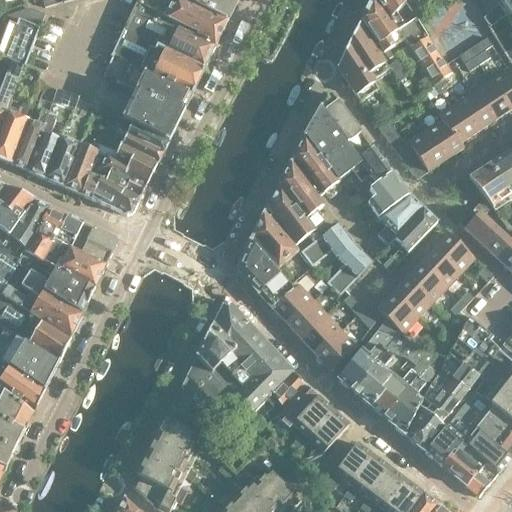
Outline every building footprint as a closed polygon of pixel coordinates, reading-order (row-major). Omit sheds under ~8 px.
[(49,0),(42,2),(44,9),(56,6),(54,0),(49,0)] [(216,45),(227,23),(181,0),(137,0),(135,6),(216,45)] [(181,0),(227,23),(238,0),(181,0)] [(373,0),(371,0),(361,21),(363,25),(378,47),(384,54),(393,48),(403,41),(397,33),(390,20),(373,0)] [(373,0),(390,20),(397,32),(404,28),(395,15),(405,5),(402,0),(373,0)] [(402,0),(405,5),(411,14),(431,0),(402,0)] [(511,0),(503,0),(482,20),(487,27),(488,26),(489,30),(508,14),(511,20),(511,0)] [(204,71),(216,45),(135,6),(123,32),(204,71)] [(0,25),(0,45),(8,24),(15,27),(18,21),(38,30),(44,15),(29,9),(5,17),(0,25)] [(8,24),(0,45),(0,57),(2,58),(11,62),(5,77),(17,81),(25,67),(38,30),(18,21),(15,27),(8,24)] [(358,26),(336,70),(338,70),(356,97),(375,84),(369,76),(386,64),(364,32),(363,32),(359,26),(358,26)] [(143,74),(152,78),(192,96),(204,71),(123,32),(111,55),(126,62),(144,71),(143,74)] [(428,38),(409,50),(433,88),(434,87),(444,80),(451,75),(428,38)] [(492,47),(486,39),(479,44),(485,52),(492,47)] [(478,56),(485,52),(479,44),(472,49),(478,56)] [(474,59),(478,56),(472,49),(466,53),(471,61),(474,59)] [(490,59),(485,52),(478,56),(474,59),(479,66),(490,59)] [(471,61),(466,53),(458,58),(464,66),(471,61)] [(469,74),(479,66),(474,59),(471,61),(464,66),(469,74)] [(116,84),(119,85),(135,92),(139,93),(140,93),(184,112),(192,96),(152,78),(143,74),(144,71),(126,62),(116,84)] [(403,74),(395,62),(387,67),(399,84),(403,80),(403,74)] [(17,81),(0,123),(0,163),(11,168),(29,122),(45,76),(25,67),(17,81)] [(511,76),(508,70),(490,81),(510,111),(511,110),(511,76)] [(0,123),(17,81),(5,77),(0,90),(0,123)] [(444,80),(434,87),(439,95),(450,88),(444,80)] [(490,81),(474,92),(494,123),(510,111),(490,81)] [(119,85),(115,93),(114,97),(106,114),(121,121),(168,145),(175,130),(184,112),(140,93),(139,93),(135,92),(119,85)] [(29,122),(11,168),(27,175),(45,128),(56,93),(43,89),(36,111),(40,113),(37,125),(29,122)] [(424,97),(428,102),(437,96),(433,91),(424,97)] [(474,92),(456,104),(476,134),(494,123),(474,92)] [(45,128),(27,175),(45,183),(60,142),(64,126),(67,127),(76,102),(77,100),(56,93),(45,128)] [(328,94),(319,109),(359,162),(371,151),(328,94)] [(60,142),(45,183),(61,190),(72,163),(70,162),(78,146),(94,108),(76,102),(67,127),(64,126),(60,142)] [(437,116),(440,121),(451,137),(453,136),(460,145),(476,134),(456,104),(437,116)] [(319,109),(304,137),(338,182),(351,172),(361,165),(359,162),(319,109)] [(440,121),(424,131),(445,162),(463,150),(460,145),(453,136),(451,137),(440,121)] [(394,132),(388,123),(378,130),(385,139),(394,132)] [(126,137),(162,155),(168,145),(131,127),(126,137)] [(424,131),(407,143),(409,146),(413,153),(417,160),(422,166),(426,174),(445,162),(424,131)] [(400,141),(394,132),(385,139),(391,148),(400,141)] [(126,137),(121,146),(157,165),(162,155),(126,137)] [(304,137),(279,185),(306,221),(321,209),(315,202),(338,184),(337,183),(338,182),(304,137)] [(396,155),(409,146),(407,143),(404,139),(400,141),(391,148),(396,155)] [(72,163),(61,190),(90,202),(99,181),(89,177),(92,168),(93,169),(96,163),(97,154),(78,146),(70,162),(72,163)] [(98,154),(106,158),(114,161),(128,167),(125,173),(126,173),(124,176),(146,188),(157,165),(121,146),(120,146),(117,153),(101,147),(98,154)] [(413,153),(409,146),(396,155),(400,161),(413,153)] [(390,176),(371,151),(359,162),(361,165),(351,172),(360,184),(368,177),(376,187),(390,176)] [(405,168),(417,160),(413,153),(400,161),(405,168)] [(511,158),(509,153),(489,166),(504,190),(505,190),(509,198),(508,199),(508,200),(511,197),(511,158)] [(106,158),(99,173),(108,177),(128,185),(125,193),(140,199),(146,188),(124,176),(126,173),(125,173),(128,167),(114,161),(106,158)] [(410,174),(422,166),(417,160),(405,168),(410,174)] [(416,181),(426,174),(422,166),(410,174),(416,181)] [(468,180),(484,199),(491,209),(492,210),(508,200),(508,199),(509,198),(505,190),(504,190),(489,166),(468,180)] [(390,176),(376,187),(368,192),(374,201),(366,205),(377,221),(407,198),(390,176)] [(99,181),(90,202),(127,217),(132,216),(140,199),(125,193),(128,185),(108,177),(105,183),(99,181)] [(265,211),(264,213),(293,248),(314,232),(306,221),(279,185),(278,187),(265,211)] [(7,190),(0,198),(0,249),(2,247),(17,226),(24,217),(35,203),(7,190)] [(421,212),(407,198),(377,221),(376,221),(384,229),(376,238),(387,248),(393,242),(421,212)] [(484,199),(474,210),(479,215),(479,214),(483,218),(491,209),(484,199)] [(24,217),(17,226),(2,247),(18,259),(24,253),(35,236),(49,209),(35,203),(24,217)] [(49,209),(35,236),(24,253),(38,261),(42,263),(54,241),(55,242),(67,217),(63,216),(63,215),(49,209)] [(474,210),(459,226),(475,241),(490,224),(483,218),(479,214),(479,215),(474,210)] [(435,225),(421,212),(393,242),(407,255),(435,225)] [(293,248),(264,213),(250,241),(251,242),(253,244),(258,249),(256,251),(275,272),(297,253),(293,249),(293,248)] [(499,218),(509,231),(511,228),(511,219),(506,213),(499,218)] [(67,217),(55,242),(68,250),(69,249),(70,250),(83,226),(83,225),(67,217)] [(490,224),(475,241),(489,254),(505,237),(504,236),(490,224)] [(83,226),(70,250),(106,267),(116,246),(114,240),(92,230),(83,226)] [(337,226),(300,255),(310,268),(330,253),(336,261),(352,247),(337,226)] [(448,236),(434,251),(461,276),(475,261),(448,236)] [(505,237),(489,254),(505,270),(511,262),(511,239),(510,242),(505,237)] [(51,267),(57,271),(95,290),(106,267),(70,250),(69,249),(68,250),(55,242),(54,241),(42,263),(51,267)] [(256,251),(250,244),(238,268),(239,274),(259,296),(260,296),(259,295),(279,277),(275,272),(256,251)] [(0,328),(4,331),(18,340),(32,318),(29,316),(29,315),(19,309),(25,299),(11,290),(23,278),(25,280),(30,273),(38,261),(24,253),(18,259),(2,247),(0,249),(0,328)] [(371,265),(352,247),(336,261),(343,268),(326,286),(338,298),(371,265)] [(434,251),(420,266),(447,291),(461,276),(434,251)] [(389,261),(382,268),(389,275),(395,267),(389,261)] [(420,266),(404,283),(431,308),(447,291),(420,266)] [(42,292),(43,292),(83,316),(95,290),(57,271),(51,267),(42,281),(45,282),(43,285),(45,287),(42,292)] [(492,278),(484,269),(477,276),(487,284),(492,278)] [(320,281),(311,272),(305,277),(314,286),(320,281)] [(39,300),(29,315),(29,316),(32,318),(41,324),(71,342),(72,339),(71,339),(83,316),(43,292),(42,292),(45,287),(43,285),(45,282),(42,281),(30,274),(26,280),(20,287),(39,300)] [(259,296),(259,297),(272,311),(293,292),(279,277),(259,295),(260,296),(259,296)] [(404,283),(390,298),(417,323),(431,308),(404,283)] [(299,286),(293,292),(272,311),(285,325),(312,300),(299,286)] [(466,293),(458,303),(464,309),(473,299),(466,293)] [(375,324),(349,297),(343,303),(369,331),(375,324)] [(390,298),(377,312),(403,337),(417,323),(390,298)] [(312,300),(285,325),(298,340),(325,314),(312,300)] [(449,312),(456,318),(464,309),(458,303),(449,312)] [(233,397),(219,410),(237,430),(270,396),(292,373),(231,306),(222,307),(196,359),(233,397)] [(325,314),(298,340),(312,354),(339,329),(325,314)] [(18,340),(27,345),(58,365),(59,363),(59,364),(71,342),(41,324),(32,318),(18,340)] [(467,318),(448,355),(461,365),(478,378),(483,382),(473,394),(489,406),(511,377),(511,361),(499,350),(489,341),(492,338),(467,318)] [(339,329),(312,354),(330,373),(355,348),(356,347),(339,329)] [(362,351),(338,381),(354,395),(365,382),(363,380),(386,354),(398,336),(378,330),(371,339),(365,347),(371,353),(368,356),(362,351)] [(449,344),(453,336),(441,330),(437,338),(449,344)] [(0,361),(9,368),(44,392),(58,365),(27,345),(18,340),(4,331),(0,337),(0,361)] [(365,382),(354,395),(371,409),(383,395),(380,391),(392,377),(383,369),(401,351),(411,357),(417,349),(406,344),(396,340),(386,354),(363,380),(365,382)] [(383,395),(371,409),(387,423),(399,409),(395,406),(408,391),(423,372),(424,370),(435,356),(417,349),(411,357),(407,361),(417,364),(401,385),(392,377),(380,391),(383,395)] [(196,359),(186,378),(208,401),(207,404),(218,411),(219,410),(233,397),(211,375),(196,359)] [(446,360),(440,371),(467,392),(478,378),(461,365),(458,370),(446,360)] [(0,391),(3,394),(33,416),(44,392),(9,368),(0,362),(0,391)] [(440,371),(432,385),(457,405),(467,392),(440,371)] [(399,409),(387,423),(404,437),(418,409),(422,403),(415,397),(430,379),(423,372),(408,391),(395,406),(399,409)] [(292,373),(270,396),(266,401),(272,407),(258,421),(265,427),(275,418),(304,387),(292,373)] [(511,377),(489,406),(492,408),(511,424),(511,377)] [(186,378),(172,409),(193,434),(207,404),(208,401),(186,378)] [(446,418),(447,419),(457,405),(432,385),(423,399),(431,405),(446,418)] [(275,418),(276,419),(288,430),(291,427),(318,399),(304,387),(275,418)] [(3,394),(0,398),(0,416),(26,430),(33,416),(3,394)] [(445,430),(424,454),(441,468),(453,453),(454,455),(464,443),(492,408),(489,406),(473,394),(445,430)] [(307,441),(333,413),(318,399),(291,427),(301,435),(293,443),(300,449),(307,441)] [(418,409),(404,437),(424,454),(445,430),(439,425),(446,418),(431,405),(425,414),(418,409)] [(511,456),(511,424),(492,408),(464,443),(487,462),(500,471),(511,456)] [(195,436),(193,434),(172,409),(131,487),(157,511),(169,511),(174,503),(180,506),(187,493),(180,490),(186,479),(192,482),(196,475),(190,471),(203,444),(200,443),(201,439),(195,436)] [(348,428),(333,413),(307,441),(316,449),(308,457),(315,463),(323,456),(348,428)] [(0,416),(0,441),(8,445),(16,449),(26,430),(0,416)] [(0,441),(0,465),(6,469),(16,449),(8,445),(0,441)] [(453,453),(441,468),(466,488),(487,462),(464,443),(454,455),(453,453)] [(356,445),(333,476),(327,485),(334,490),(340,481),(350,488),(373,458),(356,445)] [(373,458),(350,488),(343,497),(350,502),(357,494),(366,501),(389,470),(373,458)] [(487,462),(466,488),(478,498),(500,471),(487,462)] [(225,481),(231,475),(223,467),(217,473),(225,481)] [(389,470),(366,501),(359,510),(362,511),(368,511),(373,506),(381,511),(383,511),(406,482),(389,470)] [(269,471),(253,487),(276,511),(277,510),(279,511),(283,508),(285,509),(295,497),(269,471)] [(406,482),(383,511),(409,511),(422,495),(406,482)] [(235,486),(227,494),(246,511),(274,511),(276,511),(253,487),(244,495),(235,486)] [(246,511),(227,494),(219,502),(229,511),(227,511),(246,511)] [(422,495),(409,511),(432,511),(437,507),(422,495)] [(136,511),(124,500),(117,511),(136,511)]
